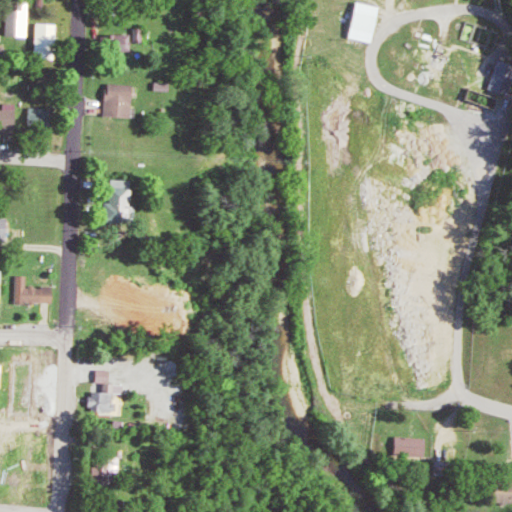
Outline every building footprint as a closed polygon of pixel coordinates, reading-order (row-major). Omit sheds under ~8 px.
[(382,6),(358,0),(350,37),(374,42),(382,6)] [(21,9),(11,9),(10,35),(32,35),(33,2),(21,2),(21,9)] [(59,59),(60,23),(39,22),(38,58),(59,59)] [(133,33),(110,33),(110,51),(133,51),(133,33)] [(511,61),(502,58),(492,89),(511,94),(511,61)] [(107,116),(132,116),(133,84),(107,83),(107,116)] [(16,103),(6,103),(6,109),(0,109),(0,133),(17,134),(16,103)] [(52,124),(53,108),(32,107),(31,123),(52,124)] [(110,211),(132,212),(133,179),(112,178),(110,211)] [(0,216),(0,236),(9,237),(10,217),(0,216)] [(54,302),(54,286),(30,286),(30,275),(19,275),(19,301),(54,302)] [(111,383),(111,370),(98,369),(97,382),(105,383),(105,391),(92,391),(92,410),(117,411),(118,392),(127,393),(127,384),(111,383)] [(395,453),(427,454),(427,437),(396,436),(395,453)] [(496,501),(511,501),(511,480),(496,480),(496,501)]
